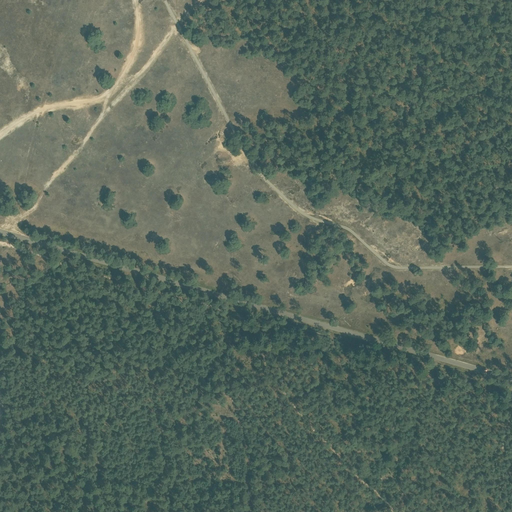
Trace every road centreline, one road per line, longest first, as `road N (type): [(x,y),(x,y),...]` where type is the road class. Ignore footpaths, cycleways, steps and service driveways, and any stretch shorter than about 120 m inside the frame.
road 1 (unclassified): [(511,379),(0,232)]
road 2 (unknown): [(0,133),(35,112),(106,96),(134,53),(136,0)]
